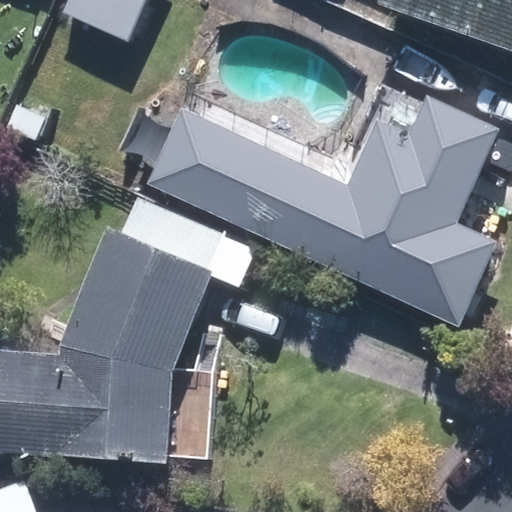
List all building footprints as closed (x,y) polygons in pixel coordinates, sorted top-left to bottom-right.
[(98,0),(142,19),(149,0),(98,0)] [(337,17),(298,0),(246,0),(239,18),(320,54),(337,17)] [(511,0),(385,0),(379,17),(511,67),(511,0)] [(346,191),(177,114),(143,190),(456,333),(494,249),(454,230),(497,138),(425,105),(408,142),(375,127),(346,191)] [(0,350),(0,456),(76,461),(76,465),(169,469),(169,459),(186,460),(190,388),(173,387),(174,366),(202,304),(213,280),(238,292),(257,255),(138,197),(119,235),(107,229),(55,353),(0,350)] [(0,511),(34,511),(23,483),(0,492),(0,511)]
